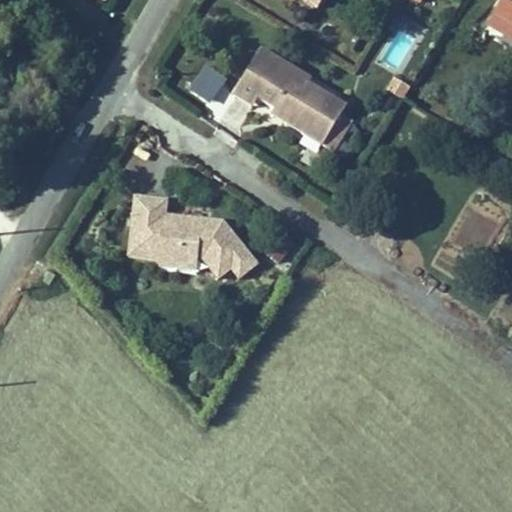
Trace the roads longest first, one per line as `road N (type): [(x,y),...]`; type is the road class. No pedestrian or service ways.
road 1 (residential): [(511,364),(117,82)]
road 2 (tertiary): [(0,283),(117,82)]
